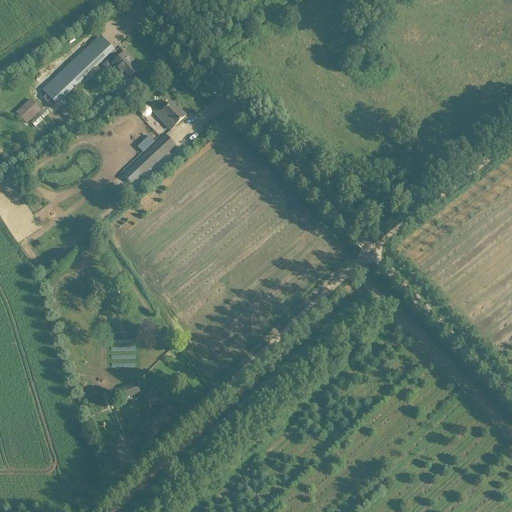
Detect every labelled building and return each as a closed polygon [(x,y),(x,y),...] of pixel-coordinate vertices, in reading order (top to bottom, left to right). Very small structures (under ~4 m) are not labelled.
[(46,95),(43,98),(52,109),(56,105),(106,57),(113,65),(122,74),(118,78),(124,84),(133,75),(141,68),(134,62),(133,63),(124,54),(120,58),(100,37),(98,38),(93,43),(43,91),(46,95)] [(18,114),(27,123),(42,110),(32,100),(18,114)] [(180,110),(179,112),(171,104),(167,108),(166,108),(162,105),(153,113),(166,128),(169,125),(173,128),(175,126),(178,123),(186,116),(180,110)] [(45,109),(40,114),(43,118),(49,113),(45,109)] [(43,120),(38,116),(31,123),(35,127),(43,120)] [(165,136),(122,176),(132,186),(175,146),(165,136)] [(155,143),(149,137),(138,147),(144,154),(155,143)] [(75,379),(80,398),(91,395),(86,376),(75,379)] [(125,398),(138,393),(135,382),(121,386),(125,398)] [(167,392),(159,385),(142,401),(155,415),(140,429),(150,439),(170,420),(155,404),(167,392)]
